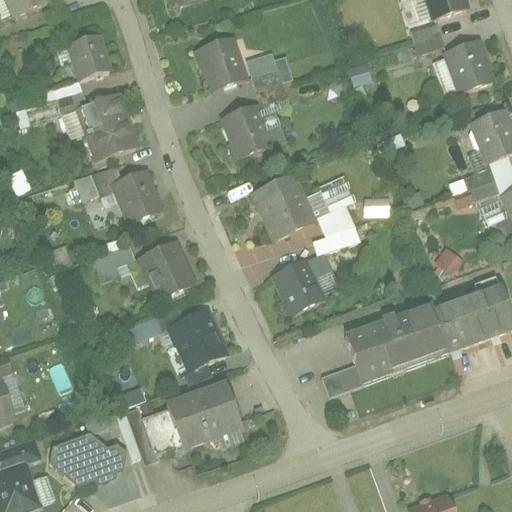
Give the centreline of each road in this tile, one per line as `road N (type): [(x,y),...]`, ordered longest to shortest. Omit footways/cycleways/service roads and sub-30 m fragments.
road 1 (residential): [(314,468),(183,195),(118,0)]
road 2 (residential): [(314,468),(511,395)]
